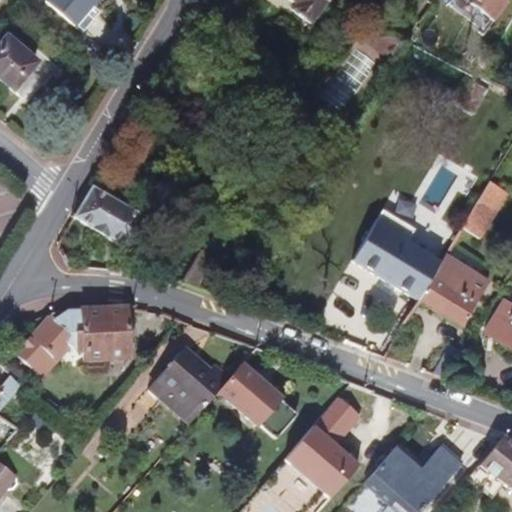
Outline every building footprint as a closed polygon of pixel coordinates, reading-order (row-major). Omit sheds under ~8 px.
[(49,0),(46,3),(80,32),(107,0),(49,0)] [(310,24),(328,0),(289,0),(296,5),(291,11),(310,24)] [(451,0),(449,3),(487,31),(509,1),(507,0),(451,0)] [(375,49),(387,32),(385,31),(375,24),(363,40),(375,49)] [(395,64),(408,43),(405,41),(387,32),(375,49),(395,64)] [(35,63),(5,38),(0,44),(0,81),(12,91),(25,76),(35,63)] [(33,83),(25,76),(12,91),(20,98),(33,83)] [(473,115),(487,92),(464,78),(450,101),(473,115)] [(479,240),(507,194),(489,182),(461,228),(479,240)] [(143,220),(91,187),(72,218),(124,251),(143,220)] [(421,272),(437,246),(388,217),(359,264),(417,300),(430,278),(421,272)] [(484,269),(449,248),(444,256),(478,278),(484,269)] [(213,259),(201,251),(184,279),(196,286),(213,259)] [(461,328),(488,284),(478,278),(444,256),(430,278),(417,300),(461,328)] [(511,306),(503,301),(482,336),(511,353),(511,306)] [(129,359),(125,309),(81,311),(80,311),(67,311),(54,320),(52,321),(50,318),(31,338),(30,337),(14,355),(30,370),(45,353),(51,359),(65,344),(71,350),(75,352),(82,352),(83,361),(129,359)] [(45,353),(30,370),(43,380),(71,350),(65,344),(51,359),(45,353)] [(217,393),(228,379),(215,368),(207,377),(179,353),(147,389),(189,425),(217,393)] [(279,399),(240,366),(228,379),(217,393),(256,426),(257,425),(274,440),(296,415),(278,400),(279,399)] [(0,410),(20,389),(9,377),(0,387),(0,410)] [(284,460),(329,500),(357,467),(334,447),(359,418),(338,399),(284,460)] [(511,444),(503,437),(500,441),(478,466),(480,467),(468,481),(491,498),(501,484),(511,491),(511,444)] [(415,460),(398,445),(364,483),(390,506),(393,503),(403,511),(419,511),(461,464),(439,446),(419,470),(412,464),(415,460)] [(0,464),(0,498),(16,477),(0,464)]
